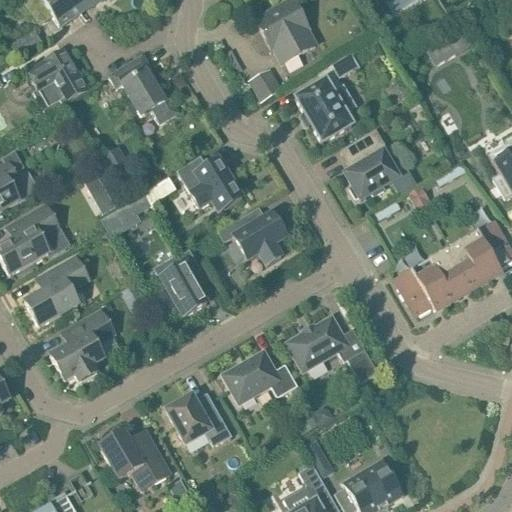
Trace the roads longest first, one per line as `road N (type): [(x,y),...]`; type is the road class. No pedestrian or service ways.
road 1 (residential): [(349,264),(78,415),(44,407),(0,335)]
road 2 (residential): [(200,2),(187,24),(185,53),(238,135),(278,145),(349,264)]
road 3 (residential): [(349,264),(414,367),(511,392)]
